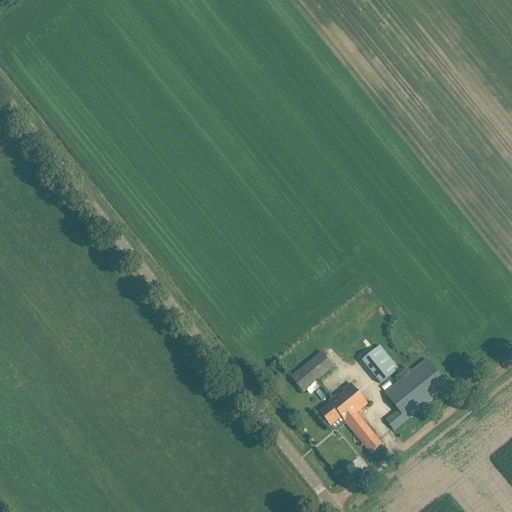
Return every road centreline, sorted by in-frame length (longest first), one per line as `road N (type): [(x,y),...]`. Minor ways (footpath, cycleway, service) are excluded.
road 1 (unclassified): [(332,503),(0,90)]
road 2 (track): [(511,360),(332,503)]
